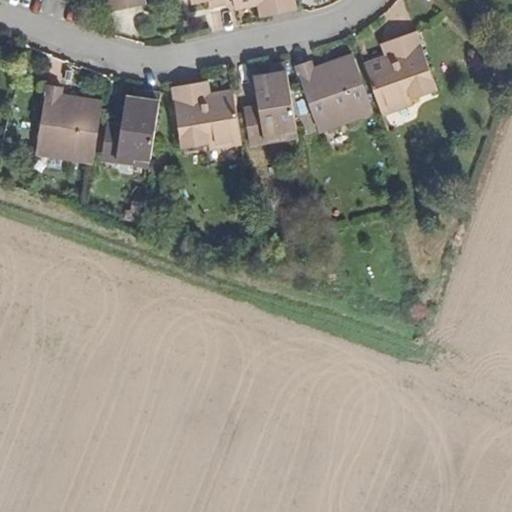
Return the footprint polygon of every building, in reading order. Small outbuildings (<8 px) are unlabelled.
[(111,0),(114,16),(143,11),(140,0),(111,0)] [(140,0),(143,11),(150,10),(148,0),(140,0)] [(229,0),(196,0),(198,8),(216,4),(219,14),(232,10),(229,0)] [(273,18),(301,10),(298,0),(235,0),(239,12),(260,7),(270,5),(273,18)] [(260,7),(263,20),(273,18),(270,5),(260,7)] [(414,107),(438,98),(418,41),(394,48),(398,62),(387,66),(365,72),(383,120),(414,107)] [(394,48),(383,52),(387,66),(398,62),(394,48)] [(325,138),(371,122),(352,64),(334,69),(337,78),(326,82),(327,88),(318,92),(312,76),(309,67),(294,72),(311,126),(319,122),(325,138)] [(284,134),(300,130),(290,68),(271,72),(272,81),(259,84),(262,109),(264,119),(246,122),(250,141),(268,137),(270,147),(286,144),(284,134)] [(334,69),(312,76),(318,92),(327,88),(326,82),(337,78),(334,69)] [(215,105),(212,91),(202,92),(205,107),(215,105)] [(215,105),(205,107),(202,92),(177,95),(184,158),(211,153),(244,147),(236,101),(215,105)] [(63,105),(64,95),(49,94),(43,146),(51,147),(49,165),(98,170),(105,108),(82,106),(82,115),(73,114),(72,121),(62,121),(63,105)] [(154,165),(163,101),(148,99),(146,109),(130,107),(126,134),(125,143),(110,142),(108,160),(124,162),(140,163),(154,165)] [(82,106),(63,105),(62,121),(72,121),(73,114),(82,115),(82,106)] [(386,128),(417,116),(414,107),(383,120),(386,128)] [(246,122),(264,119),(262,109),(245,113),(246,122)] [(311,126),(315,141),(325,138),(319,122),(311,126)] [(286,144),(301,140),(300,130),(284,134),(286,144)] [(126,134),(111,133),(110,142),(125,143),(126,134)] [(250,141),(252,151),(270,147),(268,137),(250,141)] [(43,146),(42,164),(49,165),(51,147),(43,146)] [(212,161),(245,156),(244,147),(211,153),(212,161)] [(123,171),(124,162),(108,160),(107,169),(123,171)] [(153,175),(154,165),(140,163),(138,173),(153,175)]
